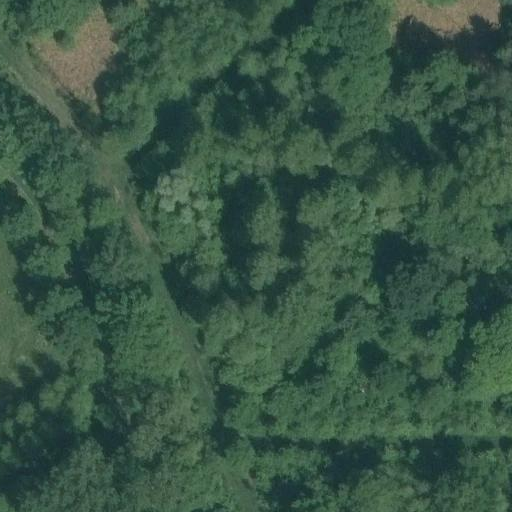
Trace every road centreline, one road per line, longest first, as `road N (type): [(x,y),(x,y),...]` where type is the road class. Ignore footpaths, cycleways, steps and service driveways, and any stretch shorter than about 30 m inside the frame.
road 1 (track): [(262,511),(125,164)]
road 2 (track): [(236,450),(511,447)]
road 3 (track): [(308,0),(125,164)]
